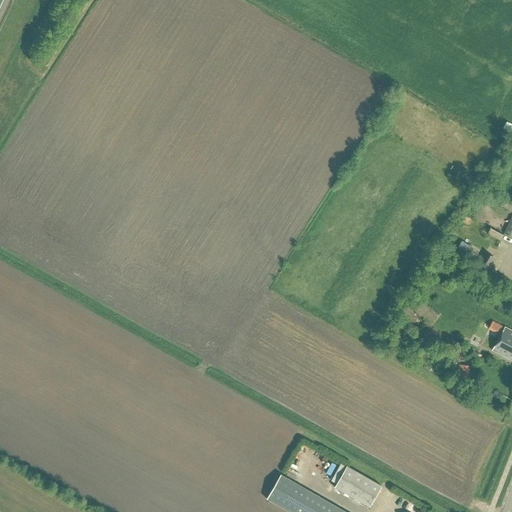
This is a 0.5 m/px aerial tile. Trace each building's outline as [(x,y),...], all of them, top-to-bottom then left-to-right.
[(461,242),(458,247),(468,253),(471,248),(461,242)] [(489,270),(495,259),(485,253),(478,263),(489,270)] [(511,331),(491,320),(489,324),(502,331),(492,350),(511,360),(511,331)] [(427,357),(434,344),(427,340),(419,353),(427,357)] [(467,373),(476,373),(475,364),(467,364),(467,373)] [(368,508),(381,486),(345,466),(344,469),(339,466),(331,480),(336,483),(333,488),(368,508)] [(287,511),(343,511),(280,475),(266,500),(287,511)]
